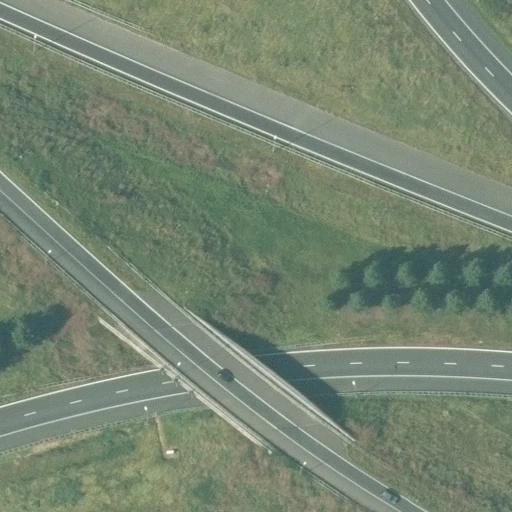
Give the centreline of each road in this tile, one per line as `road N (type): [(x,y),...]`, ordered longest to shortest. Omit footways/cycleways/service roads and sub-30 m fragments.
road 1 (motorway): [(511,222),(225,110),(0,10)]
road 2 (motorway): [(0,179),(166,330),(343,469),(411,511)]
road 3 (motorway): [(0,418),(272,365),(511,364)]
road 4 (motorway): [(511,90),(430,0)]
